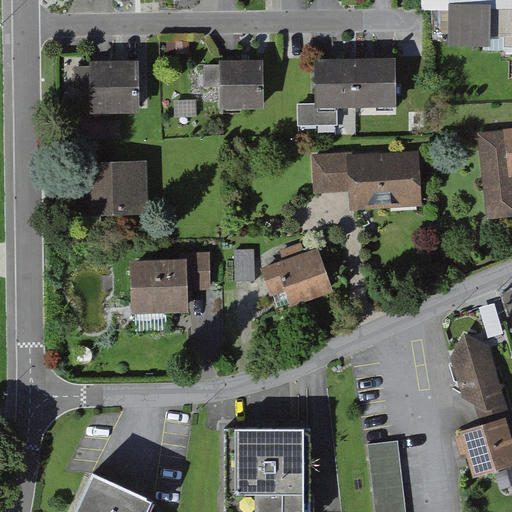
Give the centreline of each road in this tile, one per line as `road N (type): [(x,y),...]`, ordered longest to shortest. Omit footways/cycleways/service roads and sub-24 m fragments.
road 1 (residential): [(511,274),(255,383),(210,393),(30,398)]
road 2 (residential): [(27,29),(397,23)]
road 3 (residential): [(30,398),(27,29)]
